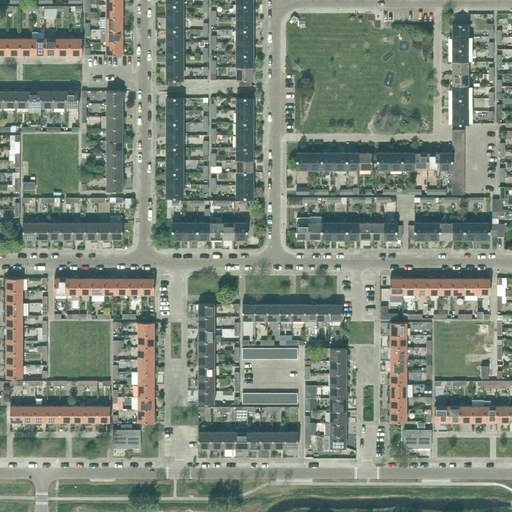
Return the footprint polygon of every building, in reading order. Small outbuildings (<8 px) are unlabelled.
[(106,17),(122,17),(122,5),(106,5),(106,17)] [(166,17),(182,17),(182,5),(166,5),(166,17)] [(236,18),(252,17),(252,5),(236,5),(236,18)] [(57,19),(57,11),(57,6),(44,6),(44,19),(57,19)] [(106,30),(122,30),(122,17),(106,17),(106,30)] [(166,30),(182,30),(182,17),(166,17),(166,30)] [(236,30),(252,30),(252,17),(236,18),(236,30)] [(452,37),(468,37),(468,24),(452,24),(452,37)] [(106,42),(122,42),(122,30),(106,30),(106,42)] [(166,42),(182,42),(182,30),(166,30),(166,42)] [(236,42),(252,42),(252,30),(236,30),(236,42)] [(452,49),(468,49),(468,37),(452,37),(452,49)] [(7,55),(19,55),(19,39),(7,39),(7,55)] [(19,55),(32,55),(32,39),(19,39),(19,55)] [(32,55),(44,55),(44,39),(32,39),(32,55)] [(44,55),(57,55),(57,39),(44,39),(44,55)] [(57,55),(69,55),(69,39),(57,39),(57,55)] [(69,55),(82,55),(82,39),(69,39),(69,55)] [(106,55),(122,55),(122,42),(106,42),(106,55)] [(166,55),(183,55),(182,42),(166,42),(166,55)] [(236,55),(252,55),(252,42),(236,42),(236,55)] [(452,61),(468,61),(468,49),(452,49),(452,61)] [(166,67),(183,67),(183,55),(166,55),(166,67)] [(236,67),(252,67),(252,55),(236,55),(236,67)] [(452,74),(468,74),(468,61),(452,61),(452,74)] [(183,80),(183,79),(183,67),(166,67),(166,80),(168,80),(180,80),(183,80)] [(236,80),(239,80),(251,80),(252,80),(252,67),(236,67),(236,80)] [(452,86),(468,86),(468,74),(452,74),(452,86)] [(452,99),(468,99),(468,86),(452,86),(452,99)] [(10,91),(10,90),(5,90),(5,91),(4,91),(4,107),(16,107),(16,91),(10,91)] [(22,91),(22,90),(17,90),(17,91),(16,91),(16,107),(28,107),(28,91),(22,91)] [(47,91),(47,90),(42,90),(42,91),(41,91),(41,107),(53,107),(53,91),(47,91)] [(59,91),(59,90),(54,90),(54,91),(53,91),(53,107),(66,107),(66,91),(59,91)] [(72,91),(72,90),(67,90),(67,91),(66,91),(66,107),(78,107),(78,91),(72,91)] [(28,107),(41,107),(41,91),(28,91),(28,107)] [(122,91),(106,91),(106,104),(122,104),(122,98),(123,98),(125,97),(125,92),(123,91),(122,91)] [(166,110),(182,110),(182,98),(180,98),(168,98),(166,98),(166,110)] [(251,98),(239,98),(236,98),(236,110),(252,110),(252,98),(251,98)] [(452,111),(468,111),(468,99),(452,99),(452,111)] [(106,116),(122,116),(122,104),(106,104),(106,116)] [(182,123),(182,110),(166,110),(166,123),(182,123)] [(236,123),(252,123),(252,110),(236,110),(236,123)] [(452,124),(468,124),(468,111),(452,111),(452,124)] [(122,116),(106,116),(106,128),(122,128),(122,123),(123,123),(125,122),(125,117),(123,116),(122,116)] [(182,135),(182,123),(166,123),(166,135),(182,135)] [(236,135),(252,135),(252,123),(236,123),(236,135)] [(122,129),(122,128),(106,128),(106,141),(122,141),(122,136),(123,136),(125,135),(125,130),(123,129),(122,129)] [(166,148),(182,148),(182,135),(166,135),(166,148)] [(236,148),(252,148),(252,135),(236,135),(236,148)] [(122,141),(106,141),(106,153),(122,153),(122,148),(123,148),(125,147),(125,142),(123,141),(122,141)] [(182,160),(182,148),(166,148),(166,160),(182,160)] [(236,160),(252,160),(252,148),(236,148),(236,160)] [(122,154),(122,153),(106,153),(106,166),(122,166),(122,161),(123,160),(125,160),(125,154),(123,154),(122,154)] [(296,169),(309,169),(309,153),(296,153),(296,169)] [(309,169),(322,169),(322,153),(309,153),(309,169)] [(322,169),(334,169),(334,153),(322,153),(322,169)] [(334,169),(346,169),(346,153),(334,153),(334,169)] [(346,169),(359,169),(359,153),(346,153),(346,169)] [(371,169),(371,168),(371,153),(359,153),(359,169),(371,169)] [(390,169),(390,153),(377,153),(377,169),(390,169)] [(402,169),(402,153),(390,153),(390,169),(402,169)] [(414,169),(414,153),(402,153),(402,169),(414,169)] [(427,169),(427,153),(414,153),(414,169),(427,169)] [(439,169),(439,153),(427,153),(427,169),(439,169)] [(452,153),(439,153),(439,169),(452,169),(452,165),(452,159),(452,153)] [(182,172),(182,160),(166,160),(166,172),(182,172)] [(236,172),(252,172),(252,160),(236,160),(236,172)] [(122,166),(106,166),(106,178),(122,178),(122,173),(123,173),(125,172),(125,167),(123,166),(122,166)] [(182,185),(182,172),(166,172),(166,185),(182,185)] [(236,185),(252,185),(252,172),(236,172),(236,185)] [(122,178),(106,178),(106,191),(122,191),(122,185),(123,185),(125,184),(125,179),(123,178),(122,178)] [(182,198),(182,185),(166,185),(166,198),(182,198)] [(236,198),(252,198),(252,185),(236,185),(236,198)] [(35,239),(35,223),(23,223),(23,239),(28,239),(28,240),(29,242),(34,242),(35,240),(35,239)] [(47,240),(47,239),(48,239),(48,223),(35,223),(35,239),(41,239),(41,240),(41,242),(47,242),(47,240)] [(60,239),(60,223),(48,223),(48,239),(53,239),(53,240),(54,242),(59,242),(60,240),(60,239)] [(72,239),(73,223),(60,223),(60,239),(65,239),(65,240),(66,242),(71,242),(72,240),(72,239)] [(85,240),(85,239),(85,223),(73,223),(72,239),(78,239),(78,240),(78,242),(84,242),(85,240)] [(97,239),(97,223),(85,223),(85,239),(90,239),(90,240),(91,242),(96,242),(97,240),(97,239)] [(109,240),(109,239),(110,239),(110,223),(97,223),(97,239),(102,239),(102,240),(103,242),(108,242),(109,240)] [(110,239),(122,239),(122,223),(110,223),(110,239)] [(172,239),(185,239),(185,223),(172,223),(172,239)] [(197,239),(197,223),(185,223),(185,239),(197,239)] [(209,239),(209,223),(197,223),(197,239),(209,239)] [(222,239),(222,223),(209,223),(209,239),(222,239)] [(234,239),(234,223),(222,223),(222,239),(234,239)] [(247,239),(247,223),(234,223),(234,239),(247,239)] [(296,239),(309,239),(309,223),(296,223),(296,239)] [(309,239),(321,239),(321,223),(309,223),(309,239)] [(321,239),(334,239),(334,223),(321,223),(321,239)] [(334,239),(346,239),(346,223),(334,223),(334,239)] [(346,239),(359,239),(359,223),(346,223),(346,239)] [(359,239),(371,239),(371,223),(359,223),(359,239)] [(371,239),(383,239),(383,223),(371,223),(371,239)] [(396,239),(396,238),(396,226),(396,223),(383,223),(383,239),(396,239)] [(414,239),(427,239),(427,223),(414,223),(414,225),(414,238),(414,239)] [(439,239),(439,223),(427,223),(427,239),(439,239)] [(451,239),(451,223),(439,223),(439,239),(451,239)] [(464,239),(464,223),(451,223),(451,239),(464,239)] [(476,239),(476,223),(464,223),(464,239),(476,239)] [(489,239),(489,223),(476,223),(476,239),(489,239)] [(78,278),(78,277),(73,277),(73,278),(67,278),(67,294),(79,294),(79,278),(78,278)] [(90,278),(90,277),(85,277),(85,278),(79,278),(79,294),(92,294),(92,278),(90,278)] [(103,278),(103,277),(98,277),(98,278),(92,278),(92,294),(104,294),(104,278),(103,278)] [(115,278),(115,277),(110,277),(110,278),(104,278),(104,294),(116,294),(116,278),(115,278)] [(128,278),(128,277),(123,277),(123,278),(116,278),(116,294),(129,294),(129,278),(128,278)] [(140,278),(140,277),(135,277),(135,278),(129,278),(129,294),(141,294),(141,278),(140,278)] [(153,278),(153,277),(148,277),(148,278),(141,278),(141,294),(154,294),(154,278),(153,278)] [(409,278),(409,277),(404,277),(404,278),(403,278),(403,294),(415,294),(415,278),(409,278)] [(421,278),(421,277),(416,277),(416,278),(415,278),(415,294),(427,294),(427,278),(421,278)] [(434,278),(434,277),(428,277),(428,278),(427,278),(427,294),(440,294),(440,278),(434,278)] [(446,278),(446,277),(441,277),(441,278),(440,278),(440,294),(452,294),(452,278),(446,278)] [(458,278),(458,277),(453,277),(453,278),(452,278),(452,294),(465,294),(465,278),(458,278)] [(471,278),(471,277),(466,277),(466,278),(465,278),(465,294),(477,294),(477,278),(471,278)] [(483,278),(483,277),(478,277),(478,278),(477,278),(477,294),(490,294),(490,278),(483,278)] [(22,291),(22,278),(6,278),(5,278),(3,279),(3,284),(5,285),(6,285),(6,291),(22,291)] [(67,294),(67,278),(54,278),(54,294),(67,294)] [(403,294),(403,278),(390,278),(390,294),(403,294)] [(497,285),(497,296),(501,296),(505,296),(505,285),(501,285),(497,285)] [(22,303),(22,291),(6,291),(5,291),(3,292),(3,297),(5,298),(6,298),(6,303),(22,303)] [(22,315),(22,303),(6,303),(5,303),(3,304),(3,309),(5,310),(6,310),(6,315),(22,315)] [(254,304),(254,303),(248,303),(248,304),(242,304),(242,320),(255,320),(255,304),(254,304)] [(266,304),(266,303),(261,303),(261,304),(255,304),(255,320),(267,320),(267,304),(266,304)] [(278,304),(278,303),(273,303),(273,304),(267,304),(267,320),(279,320),(279,304),(278,304)] [(291,304),(291,303),(286,303),(286,304),(279,304),(279,320),(292,320),(292,304),(291,304)] [(303,304),(303,303),(298,303),(298,304),(292,304),(292,320),(304,320),(304,304),(303,304)] [(315,304),(315,303),(310,303),(310,304),(304,304),(304,320),(317,320),(317,304),(315,304)] [(328,304),(328,303),(323,303),(323,304),(317,304),(317,320),(329,320),(329,304),(328,304)] [(341,304),(341,303),(336,303),(336,304),(329,304),(329,320),(342,320),(342,304),(341,304)] [(214,317),(214,304),(198,304),(198,317),(214,317)] [(387,314),(387,307),(380,307),(380,319),(397,319),(397,314),(387,314)] [(22,328),(22,315),(6,315),(6,316),(5,316),(3,317),(3,322),(5,323),(6,323),(6,328),(22,328)] [(214,329),(214,317),(198,317),(197,317),(195,318),(195,323),(197,324),(198,324),(198,329),(214,329)] [(155,334),(157,334),(157,328),(155,327),(154,327),(154,322),(138,322),(138,335),(154,335),(154,334),(155,334)] [(406,335),(406,322),(390,322),(390,328),(389,328),(387,329),(387,334),(389,335),(390,335),(406,335)] [(22,340),(22,328),(6,328),(6,340),(22,340)] [(214,341),(214,329),(198,329),(197,329),(195,330),(195,335),(197,336),(198,336),(198,341),(214,341)] [(155,347),(157,346),(157,341),(155,340),(154,340),(154,335),(138,335),(138,347),(154,347),(155,347)] [(406,347),(406,335),(390,335),(390,340),(389,340),(387,341),(387,346),(389,347),(390,347),(406,347)] [(22,353),(22,340),(6,340),(6,341),(5,341),(3,342),(3,347),(5,348),(6,348),(6,353),(22,353)] [(214,354),(214,341),(198,341),(198,342),(197,342),(195,343),(195,348),(197,349),(198,349),(198,354),(214,354)] [(155,359),(157,358),(157,353),(155,352),(154,352),(154,347),(138,347),(138,360),(154,360),(154,359),(155,359)] [(412,347),(406,347),(390,347),(390,360),(406,360),(406,352),(412,352),(412,347)] [(347,360),(349,359),(349,354),(347,353),(346,353),(346,348),(330,348),(330,361),(346,361),(346,360),(347,360)] [(22,365),(22,353),(6,353),(5,353),(3,354),(3,359),(5,360),(6,360),(6,365),(22,365)] [(214,366),(214,354),(198,354),(197,354),(195,355),(195,360),(197,361),(198,361),(198,366),(214,366)] [(155,372),(157,371),(157,366),(155,365),(154,365),(154,360),(138,360),(138,372),(154,372),(155,372)] [(412,360),(406,360),(390,360),(390,372),(406,372),(406,365),(412,365),(412,360)] [(347,373),(349,372),(349,367),(347,366),(346,366),(346,361),(330,361),(330,373),(346,373),(347,373)] [(22,378),(22,365),(6,365),(5,365),(3,366),(3,372),(5,372),(6,372),(6,378),(22,378)] [(214,379),(214,366),(198,366),(198,378),(214,379)] [(154,384),(154,372),(138,372),(138,384),(154,384)] [(406,384),(406,372),(390,372),(390,377),(389,377),(387,378),(387,383),(389,384),(390,384),(406,384)] [(347,385),(348,384),(348,379),(347,378),(346,378),(346,373),(330,373),(330,385),(346,385),(347,385)] [(214,391),(214,379),(198,378),(198,379),(197,379),(195,380),(195,385),(197,386),(198,386),(198,391),(214,391)] [(154,384),(138,384),(138,397),(154,397),(154,391),(155,391),(157,391),(157,385),(155,384),(154,384)] [(406,397),(406,384),(390,384),(390,390),(389,390),(387,391),(387,396),(389,397),(390,397),(406,397)] [(347,397),(349,397),(349,391),(347,391),(346,391),(346,385),(330,385),(330,398),(346,398),(346,397),(347,397)] [(214,404),(214,391),(198,391),(197,391),(195,392),(195,397),(197,398),(198,398),(198,404),(214,404)] [(154,409),(154,397),(138,397),(138,409),(154,409)] [(406,409),(406,397),(390,397),(390,402),(389,402),(387,403),(387,408),(389,409),(390,409),(406,409)] [(346,410),(346,398),(330,398),(330,410),(346,410)] [(22,422),(22,406),(10,406),(10,422),(10,423),(11,425),(16,425),(17,423),(17,422),(22,422)] [(35,422),(35,406),(22,406),(22,422),(23,422),(23,423),(24,425),(29,425),(30,423),(30,422),(35,422)] [(47,422),(47,406),(35,406),(35,422),(35,423),(36,425),(41,425),(42,423),(42,422),(47,422)] [(60,422),(60,406),(47,406),(47,422),(47,423),(48,425),(53,425),(54,423),(54,422),(60,422)] [(72,422),(72,406),(60,406),(60,422),(60,423),(61,425),(66,425),(67,423),(67,422),(72,422)] [(85,422),(85,406),(72,406),(72,422),(85,422)] [(97,422),(97,406),(85,406),(85,422),(85,423),(86,425),(91,425),(92,423),(92,422),(97,422)] [(110,422),(110,406),(97,406),(97,422),(97,423),(98,425),(103,425),(104,423),(104,422),(110,422)] [(447,422),(447,406),(434,406),(434,422),(439,422),(439,423),(440,425),(446,425),(446,423),(446,422),(447,422)] [(459,422),(459,406),(447,406),(447,422),(459,422)] [(472,422),(472,406),(459,406),(459,422),(464,422),(464,423),(465,425),(470,425),(471,423),(471,422),(472,422)] [(484,422),(484,406),(472,406),(472,422),(477,422),(477,423),(478,425),(483,425),(484,423),(484,422)] [(496,422),(496,406),(484,406),(484,422),(496,422)] [(509,422),(509,406),(496,406),(496,422),(509,422)] [(155,422),(157,421),(157,416),(155,415),(154,415),(154,409),(138,409),(138,422),(154,422),(155,422)] [(406,422),(406,409),(390,409),(390,415),(389,415),(387,416),(387,421),(389,422),(390,422),(406,422)] [(347,422),(349,421),(349,416),(347,415),(346,415),(346,410),(330,410),(330,423),(346,423),(346,422),(347,422)] [(346,423),(330,423),(325,423),(325,435),(330,435),(346,435),(346,423)] [(126,448),(126,430),(113,430),(113,448),(126,448)] [(140,448),(140,430),(126,430),(126,448),(140,448)] [(417,447),(417,430),(403,430),(403,448),(412,448),(412,447),(417,447)] [(431,448),(431,430),(417,430),(417,447),(422,447),(422,448),(431,448)] [(205,449),(205,448),(211,448),(211,432),(198,432),(198,448),(198,449),(199,451),(204,451),(205,449)] [(218,449),(218,448),(223,448),(223,432),(211,432),(211,448),(211,449),(212,451),(217,451),(218,449)] [(230,449),(230,448),(235,448),(235,432),(223,432),(223,448),(223,449),(224,451),(229,451),(230,449)] [(243,449),(243,448),(248,448),(248,432),(235,432),(235,448),(236,448),(236,449),(237,451),(242,451),(243,449)] [(260,448),(260,432),(248,432),(248,448),(260,448)] [(267,449),(267,448),(273,448),(273,432),(260,432),(260,448),(261,448),(261,449),(261,451),(267,451),(267,449)] [(280,449),(280,448),(285,448),(285,432),(273,432),(273,448),(273,449),(274,451),(279,451),(280,449)] [(292,449),(292,448),(298,448),(298,432),(285,432),(285,448),(285,449),(286,451),(291,451),(292,449)] [(346,435),(330,435),(325,435),(324,435),(324,450),(334,450),(334,448),(346,448),(346,435)]
